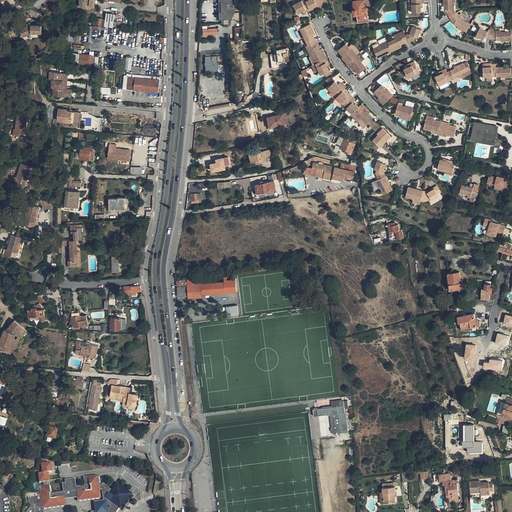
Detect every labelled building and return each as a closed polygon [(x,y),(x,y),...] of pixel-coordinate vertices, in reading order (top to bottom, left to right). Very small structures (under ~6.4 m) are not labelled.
[(235,8),(234,0),(218,0),(221,0),(221,11),(218,12),(218,19),(221,19),(221,23),(230,22),(235,8)] [(312,8),(316,6),(317,7),(320,8),(322,1),(321,0),(312,0),(313,0),(312,0),(306,0),(304,1),(303,0),(292,5),(296,13),(301,11),(304,10),(305,13),(309,11),(308,9),(312,8)] [(356,20),(367,18),(366,7),(364,8),(362,0),(351,2),(352,9),(351,10),(352,14),(355,14),(356,20)] [(410,0),(411,13),(420,12),(420,11),(420,8),(420,4),(422,4),(423,3),(423,0),(410,0)] [(442,0),(443,6),(444,6),(445,11),(454,25),(458,27),(458,28),(467,33),(470,24),(462,20),(462,19),(458,17),(454,11),(453,0),(442,0)] [(114,15),(107,14),(106,20),(105,26),(112,27),(114,15)] [(29,26),(21,29),(24,36),(33,33),(33,32),(43,33),(44,25),(33,25),(33,24),(29,25),(29,26)] [(300,39),(313,65),(310,66),(311,68),(314,73),(317,72),(320,76),(323,74),(328,72),(326,67),(325,65),(328,63),(321,49),(319,50),(317,51),(316,47),(318,46),(314,39),(312,40),(310,36),(312,35),(313,35),(309,25),(300,29),(304,37),(300,39)] [(404,44),(414,40),(415,37),(417,38),(418,34),(420,30),(412,27),(409,35),(407,34),(404,35),(403,32),(393,36),(395,39),(387,43),(386,42),(378,45),(379,46),(372,50),(376,59),(384,55),(383,53),(390,51),(391,52),(401,48),(400,46),(399,44),(403,42),(404,44)] [(202,36),(218,34),(217,28),(202,29),(202,36)] [(501,31),(495,31),(488,30),(487,32),(479,28),(476,36),(479,38),(484,40),(484,38),(495,41),(501,40),(501,42),(511,41),(511,28),(510,29),(511,33),(501,33),(501,31)] [(70,32),(62,31),(61,40),(69,41),(70,32)] [(357,75),(365,69),(360,63),(361,62),(350,49),(349,50),(344,44),(337,51),(342,57),(342,58),(343,57),(345,58),(342,60),(349,69),(352,67),(353,68),(352,69),(353,70),(357,75)] [(276,68),(276,62),(282,61),(282,62),(286,61),(285,48),(281,49),(274,50),(275,54),(267,54),(269,69),(276,68)] [(78,54),(78,62),(92,64),(92,55),(78,54)] [(206,57),(206,71),(213,71),(212,64),(215,64),(218,64),(222,64),(222,56),(206,57)] [(419,74),(413,63),(410,64),(411,67),(403,70),(407,79),(419,74)] [(467,72),(470,71),(467,64),(463,65),(463,64),(454,69),(454,70),(447,73),(445,70),(442,72),(443,74),(440,76),(435,78),(439,87),(447,83),(458,78),(458,77),(467,72)] [(506,78),(511,78),(511,68),(506,69),(506,68),(496,68),(496,65),(483,65),(484,78),(487,77),(493,77),(500,77),(506,76),(506,78)] [(52,94),(57,95),(70,96),(70,88),(65,88),(67,72),(48,71),(47,79),(51,79),(50,87),(52,87),(52,94)] [(126,77),(125,89),(156,92),(158,80),(126,77)] [(343,107),(351,115),(352,114),(353,115),(359,120),(359,119),(367,126),(368,125),(371,121),(373,119),(365,112),(364,113),(361,110),(362,109),(364,108),(361,105),(358,108),(355,105),(354,106),(351,103),(354,100),(349,96),(348,97),(346,99),(344,96),(345,95),(341,92),(345,89),(342,86),(340,88),(337,85),(334,82),(330,86),(327,89),(336,97),(333,100),(332,102),(338,107),(340,105),(342,106),(343,107)] [(447,83),(439,87),(439,92),(449,87),(447,83)] [(383,106),(392,97),(387,91),(386,91),(381,86),(377,89),(374,92),(374,93),(379,99),(380,98),(381,99),(380,100),(379,101),(383,106)] [(336,97),(327,89),(326,90),(327,91),(329,94),(328,95),(333,100),(336,97)] [(208,111),(235,106),(235,103),(207,108),(208,111)] [(411,116),(412,109),(404,107),(404,108),(397,107),(395,116),(402,118),(403,118),(403,117),(405,117),(404,120),(409,121),(409,124),(412,125),(413,120),(410,119),(411,116)] [(57,108),(56,120),(80,122),(81,111),(72,111),(72,110),(57,108)] [(286,125),(284,113),(283,113),(283,114),(277,115),(279,127),(286,125)] [(266,118),(268,129),(279,127),(277,115),(266,118)] [(27,118),(16,117),(15,131),(13,131),(13,138),(25,139),(26,125),(27,118)] [(449,125),(433,121),(432,122),(425,120),(423,130),(431,132),(431,130),(433,131),(433,132),(432,134),(444,137),(444,134),(446,134),(446,135),(446,136),(454,137),(456,128),(449,126),(449,125)] [(498,126),(473,122),(471,134),(476,135),(476,138),(477,139),(478,135),(485,136),(485,140),(497,142),(499,131),(497,130),(498,126)] [(379,149),(385,143),(384,142),(389,137),(382,130),(377,136),(378,137),(372,142),(379,149)] [(133,137),(103,134),(102,141),(132,144),(133,137)] [(477,139),(476,138),(475,140),(498,144),(499,142),(497,142),(485,140),(485,136),(478,135),(477,139)] [(350,156),(355,145),(350,143),(351,142),(347,140),(347,142),(343,140),(339,149),(343,151),(343,153),(350,156)] [(109,143),(107,157),(129,160),(130,148),(116,146),(116,144),(109,143)] [(91,160),(92,147),(80,146),(79,146),(78,146),(77,152),(75,152),(74,158),(91,160)] [(262,163),(267,161),(266,158),(271,156),(270,150),(259,152),(259,151),(254,152),(254,150),(248,151),(251,163),(256,162),(261,160),(262,163)] [(228,157),(214,159),(215,163),(209,164),(210,173),(226,170),(225,166),(229,165),(228,157)] [(313,162),(314,158),(309,158),(308,160),(305,161),(306,165),(305,169),(303,174),(310,176),(310,173),(312,163),(313,162)] [(314,158),(313,162),(334,167),(335,163),(314,158)] [(440,161),(438,171),(445,173),(445,172),(445,171),(447,172),(447,173),(447,175),(453,177),(456,164),(447,162),(447,163),(440,161)] [(313,177),(331,181),(331,179),(333,168),(312,163),(310,173),(314,175),(313,177)] [(383,196),(392,191),(388,184),(384,177),(385,177),(383,174),(382,173),(383,169),(385,165),(376,163),(374,170),(376,171),(375,174),(378,180),(375,182),(379,189),(383,196)] [(23,186),(25,182),(29,184),(36,170),(28,165),(21,178),(19,177),(16,182),(23,186)] [(305,169),(295,167),(289,169),(291,175),(297,173),(303,174),(305,169)] [(339,169),(333,168),(331,179),(340,181),(342,182),(343,175),(344,171),(339,169)] [(29,184),(27,188),(29,189),(39,171),(36,170),(29,184)] [(354,173),(344,171),(343,175),(346,176),(345,178),(352,180),(354,173)] [(490,176),(488,183),(495,185),(497,178),(490,176)] [(497,178),(495,185),(503,187),(507,193),(511,190),(505,180),(506,179),(501,178),(500,179),(497,178)] [(255,184),(257,193),(260,193),(261,197),(275,194),(274,190),(276,189),(274,180),(255,184)] [(474,199),(479,185),(474,183),(473,187),(469,186),(462,183),(459,192),(463,193),(462,195),(469,197),(474,199)] [(421,201),(428,202),(431,200),(432,202),(439,198),(438,195),(435,190),(428,195),(427,193),(424,193),(423,194),(416,192),(416,191),(408,189),(406,198),(413,200),(413,202),(421,204),(421,201)] [(80,192),(66,191),(64,209),(69,210),(70,207),(74,207),(78,208),(80,192)] [(199,196),(199,194),(191,194),(191,195),(192,201),(195,200),(195,203),(199,202),(199,196)] [(110,208),(125,208),(125,202),(127,202),(127,196),(118,196),(118,197),(110,197),(110,208)] [(28,227),(30,222),(34,223),(38,208),(29,206),(25,220),(23,219),(22,225),(28,227)] [(34,223),(33,228),(36,229),(41,209),(38,208),(34,223)] [(482,228),(487,230),(485,234),(496,238),(497,232),(503,234),(505,225),(485,219),(482,228)] [(391,232),(393,240),(397,240),(396,236),(402,234),(400,230),(399,230),(397,224),(394,225),(393,222),(387,224),(390,233),(391,232)] [(69,226),(70,233),(72,233),(72,238),(73,238),(73,240),(82,240),(82,225),(69,226)] [(11,255),(12,251),(16,253),(20,237),(11,235),(7,248),(5,248),(4,253),(11,255)] [(16,253),(15,257),(18,257),(23,238),(20,237),(16,253)] [(76,240),(69,240),(69,258),(66,258),(66,266),(70,266),(70,261),(76,261),(76,251),(76,240)] [(79,266),(79,251),(76,251),(76,261),(70,261),(70,266),(79,266)] [(176,286),(183,285),(183,287),(176,287),(177,296),(189,295),(188,286),(188,285),(200,284),(201,283),(201,278),(188,279),(176,280),(176,286)] [(450,295),(459,295),(459,296),(464,296),(463,289),(462,289),(460,278),(448,279),(450,295)] [(237,290),(236,280),(227,281),(224,281),(201,283),(200,284),(202,294),(237,290)] [(481,298),(489,299),(490,292),(491,287),(491,284),(485,283),(484,289),(482,289),(481,298)] [(189,299),(202,297),(202,294),(200,284),(188,285),(188,286),(189,295),(189,299)] [(39,294),(35,297),(42,306),(46,303),(39,294)] [(229,315),(240,313),(238,304),(237,304),(227,306),(229,315)] [(45,308),(37,308),(37,306),(28,306),(28,310),(28,319),(40,318),(40,320),(45,320),(45,308)] [(498,313),(508,315),(509,309),(508,308),(500,306),(498,313)] [(472,313),(456,317),(457,322),(458,322),(460,327),(468,325),(469,326),(477,324),(475,317),(474,318),(472,313)] [(71,317),(73,326),(79,326),(82,325),(81,320),(81,316),(71,317)] [(121,318),(111,318),(111,328),(121,328),(121,318)] [(27,331),(15,319),(9,326),(10,327),(7,330),(6,329),(4,328),(0,337),(0,348),(2,350),(4,346),(8,348),(9,346),(12,348),(17,339),(14,337),(16,334),(22,337),(27,331)] [(494,344),(505,347),(508,336),(497,333),(494,344)] [(80,345),(78,354),(86,355),(91,356),(92,352),(94,344),(87,343),(78,341),(77,345),(80,345)] [(465,345),(464,361),(475,361),(475,345),(465,345)] [(483,370),(502,370),(502,360),(488,360),(489,362),(483,362),(483,370)] [(83,377),(76,376),(76,377),(75,377),(73,376),(72,381),(78,383),(78,384),(81,384),(83,377)] [(93,384),(89,405),(95,406),(95,407),(95,408),(95,409),(101,410),(103,400),(100,400),(102,386),(103,386),(104,382),(97,381),(96,384),(93,384)] [(139,394),(130,392),(131,388),(130,387),(113,384),(111,395),(120,396),(119,398),(119,399),(124,400),(123,404),(128,405),(128,403),(137,405),(139,394)] [(506,402),(503,414),(511,416),(511,398),(508,397),(507,403),(506,402)] [(349,432),(346,411),(345,411),(345,409),(343,399),(336,400),(337,406),(331,406),(311,409),(312,416),(323,415),(330,414),(332,433),(333,434),(349,432)] [(330,414),(323,415),(325,434),(327,433),(332,433),(330,414)] [(48,425),(46,435),(55,437),(57,427),(48,425)] [(467,448),(467,453),(482,453),(482,441),(474,442),(474,425),(462,425),(463,448),(467,448)] [(114,511),(118,507),(115,505),(120,509),(130,495),(115,483),(110,491),(103,485),(98,486),(97,484),(96,477),(96,476),(82,478),(83,486),(78,487),(78,488),(75,488),(73,478),(64,480),(64,483),(61,483),(62,491),(58,492),(58,493),(53,493),(49,493),(46,472),(50,472),(49,464),(40,465),(41,474),(37,474),(39,495),(27,497),(28,508),(25,511),(114,511)] [(449,497),(459,496),(457,483),(452,483),(452,480),(451,474),(439,475),(440,481),(443,481),(443,485),(445,484),(446,490),(449,490),(449,492),(449,497)] [(470,480),(472,492),(482,491),(482,494),(492,493),(491,489),(494,489),(494,481),(490,482),(490,480),(481,481),(481,479),(470,480)] [(394,483),(382,484),(383,493),(385,504),(396,502),(395,496),(395,491),(396,491),(396,486),(395,486),(394,483)]
